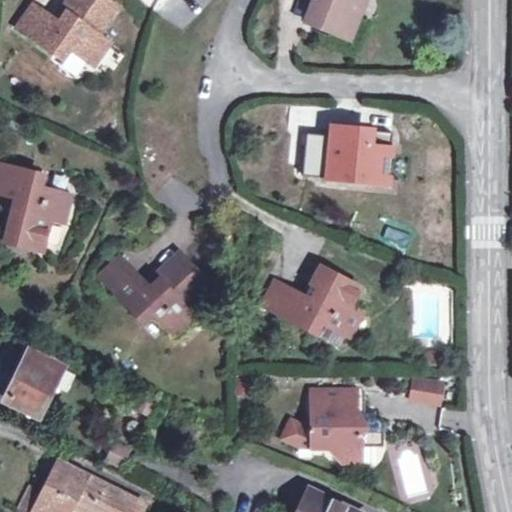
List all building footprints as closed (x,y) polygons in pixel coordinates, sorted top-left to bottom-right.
[(60,23),(54,19),(33,5),(17,28),(59,58),(67,47),(93,66),(109,41),(98,34),(115,7),(105,0),(67,0),(62,9),(67,13),(60,23)] [(321,0),(322,1),(318,0),(315,0),(307,23),(335,34),(358,24),(365,0),(321,0)] [(62,9),(54,19),(60,23),(67,13),(62,9)] [(332,157),(334,129),(319,128),(317,156),(332,157)] [(370,132),(334,129),(332,157),(331,181),(389,185),(393,150),(368,148),(370,132)] [(42,177),(3,168),(0,178),(0,195),(11,198),(17,200),(15,211),(8,210),(1,241),(42,252),(50,221),(65,224),(71,196),(39,188),(42,177)] [(17,200),(11,198),(8,210),(15,211),(17,200)] [(142,322),(152,313),(173,336),(195,317),(185,307),(210,285),(180,254),(147,284),(121,258),(100,277),(142,322)] [(281,285),(268,311),(318,336),(324,325),(347,337),(350,338),(363,312),(352,306),(361,289),(323,268),(307,299),(281,285)] [(268,311),(281,285),(273,281),(260,307),(268,311)] [(341,348),(347,337),(324,325),(318,336),(341,348)] [(22,350),(8,377),(17,382),(14,389),(9,400),(37,414),(53,382),(59,368),(22,350)] [(66,371),(59,368),(53,382),(59,385),(66,371)] [(4,385),(14,389),(17,382),(8,377),(4,385)] [(437,388),(410,389),(410,409),(437,408),(437,388)] [(312,450),(329,450),(344,465),(362,448),(362,421),(356,420),(356,393),(310,393),(312,450)] [(312,450),(311,432),(292,421),(283,438),(302,447),(312,450)] [(112,443),(104,462),(120,468),(128,449),(112,443)] [(362,465),(362,448),(344,465),(362,465)] [(59,464),(55,473),(68,480),(72,471),(59,464)] [(68,480),(55,473),(44,495),(31,489),(20,511),(67,511),(71,505),(77,493),(95,502),(89,511),(140,511),(143,506),(72,471),(68,480)] [(300,511),(351,511),(310,492),(300,511)] [(77,493),(71,505),(86,511),(89,511),(95,502),(77,493)]
